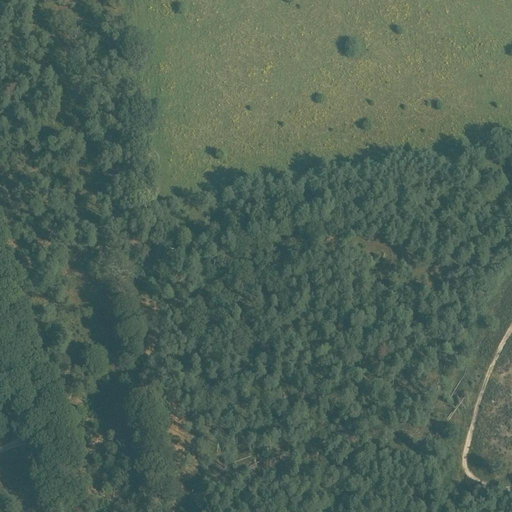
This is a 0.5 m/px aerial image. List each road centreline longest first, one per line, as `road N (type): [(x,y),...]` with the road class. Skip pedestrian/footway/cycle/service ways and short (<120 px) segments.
road 1 (track): [(511,326),(482,385),(463,460),(466,476),(482,488),(511,491)]
road 2 (track): [(0,307),(49,437)]
